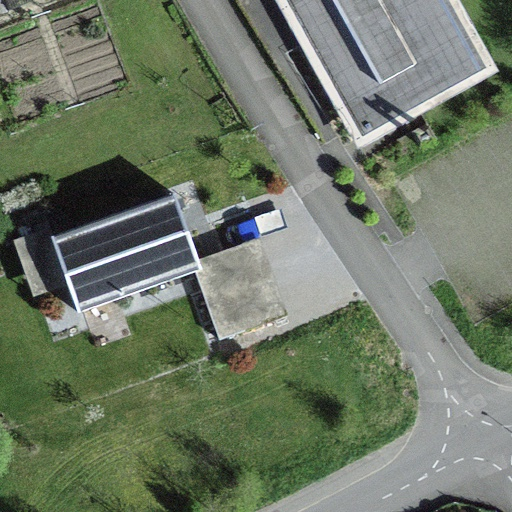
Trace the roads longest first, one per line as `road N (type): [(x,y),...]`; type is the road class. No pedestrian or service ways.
road 1 (residential): [(203,0),(480,442)]
road 2 (residential): [(342,511),(480,442)]
